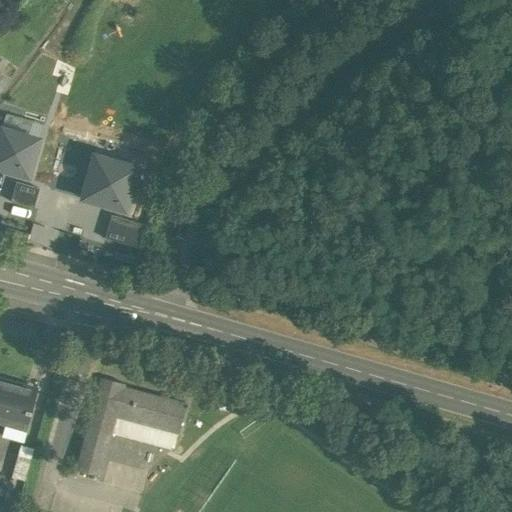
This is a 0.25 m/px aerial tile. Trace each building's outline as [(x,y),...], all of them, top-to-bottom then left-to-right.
[(0,91),(8,78),(0,73),(7,61),(0,57),(0,91)] [(38,141),(1,130),(0,134),(0,169),(27,177),(38,141)] [(137,169),(94,157),(82,199),(125,211),(137,169)] [(11,202),(33,209),(39,189),(16,183),(11,202)] [(111,217),(105,239),(138,249),(145,226),(111,217)] [(76,254),(80,236),(61,231),(57,249),(76,254)] [(79,333),(69,331),(66,343),(75,345),(79,333)] [(124,384),(99,378),(74,469),(99,476),(115,417),(178,434),(186,404),(123,387),(124,384)] [(216,385),(196,380),(192,392),(212,398),(216,385)] [(0,381),(0,424),(6,426),(4,436),(22,441),(36,392),(5,384),(0,381)] [(11,478),(24,481),(33,449),(21,445),(11,478)]
